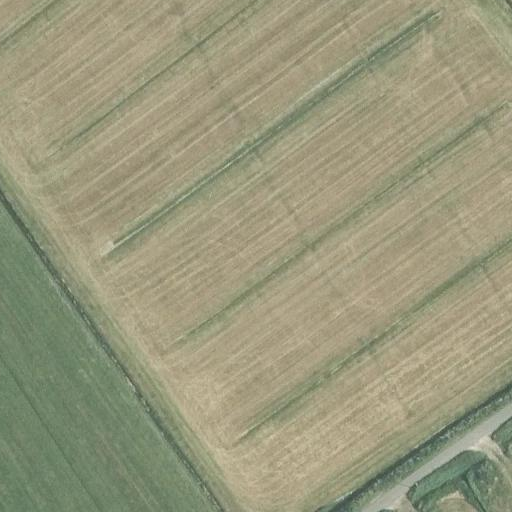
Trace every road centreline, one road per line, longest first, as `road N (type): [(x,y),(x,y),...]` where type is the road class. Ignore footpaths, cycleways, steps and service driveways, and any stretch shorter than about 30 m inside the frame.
road 1 (track): [(0,170),(254,511)]
road 2 (unclassified): [(371,511),(511,408)]
